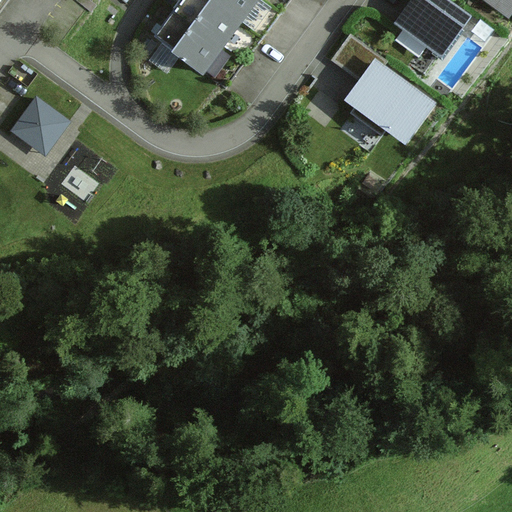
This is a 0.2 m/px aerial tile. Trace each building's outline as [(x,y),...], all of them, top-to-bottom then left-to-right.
[(243,64),(262,39),(207,0),(183,0),(174,14),(243,64)] [(207,0),(262,39),(280,14),(260,0),(207,0)] [(260,0),(280,14),(289,0),(260,0)] [(406,0),(411,4),(393,27),(441,64),(473,24),(442,0),(406,0)] [(511,0),(478,0),(509,24),(511,19),(511,0)] [(225,89),(243,64),(174,14),(156,39),(225,89)] [(407,155),(441,110),(348,39),(332,61),(362,83),(344,107),(407,155)] [(37,101),(13,133),(46,157),(69,125),(37,101)] [(91,196),(99,172),(70,162),(62,185),(91,196)]
